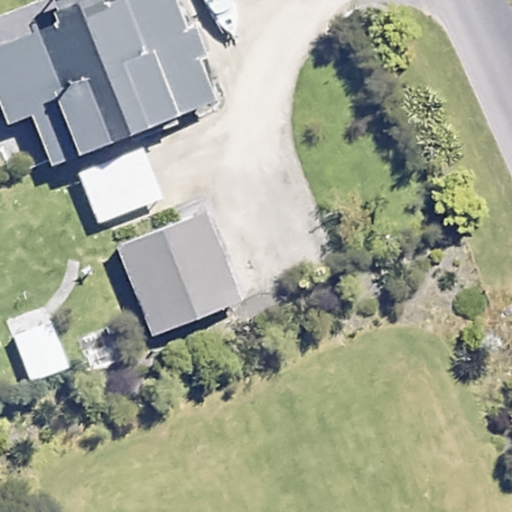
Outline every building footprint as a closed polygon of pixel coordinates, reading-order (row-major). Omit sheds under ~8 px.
[(0,185),(212,100),(172,0),(84,0),(53,13),(47,0),(46,0),(0,18),(0,185)] [(163,201),(145,151),(79,174),(97,225),(163,201)] [(240,301),(207,213),(125,244),(158,332),(240,301)] [(69,370),(48,308),(6,321),(27,384),(69,370)] [(143,511),(140,500),(107,511),(143,511)]
